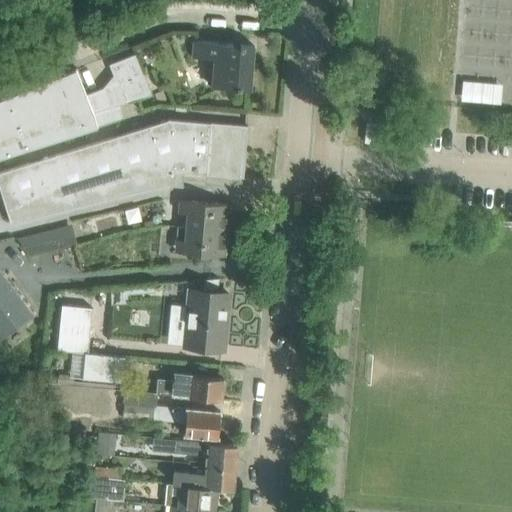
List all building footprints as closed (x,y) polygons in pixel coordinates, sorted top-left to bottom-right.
[(254,46),(194,41),(193,41),(192,57),(213,59),(211,86),(250,90),(254,46)] [(111,85),(86,94),(93,113),(120,105),(151,95),(135,54),(108,64),(115,80),(111,85)] [(205,59),(197,58),(196,87),(203,87),(205,59)] [(50,78),(0,97),(0,157),(98,126),(93,113),(86,94),(76,68),(50,78)] [(243,177),(247,126),(247,125),(169,119),(13,167),(14,170),(0,172),(0,191),(10,222),(163,184),(182,186),(183,172),(243,177)] [(186,227),(226,230),(228,204),(179,200),(178,212),(187,213),(186,227)] [(73,223),(54,227),(59,249),(78,244),(73,223)] [(224,256),(226,230),(186,227),(185,239),(176,238),(175,252),(224,256)] [(0,339),(32,315),(0,271),(0,339)] [(128,294),(135,293),(155,292),(154,284),(134,285),(109,287),(109,304),(125,304),(128,294)] [(183,344),(183,345),(223,349),(228,293),(217,292),(188,290),(187,302),(187,306),(184,342),(183,344)] [(57,349),(88,352),(92,307),(61,304),(57,349)] [(85,378),(122,382),(124,356),(88,352),(85,378)] [(221,399),(223,377),(174,373),(174,381),(158,379),(156,393),(221,399)] [(121,391),(119,416),(153,419),(185,421),(184,434),(217,437),(220,411),(154,405),(155,394),(121,391)] [(100,431),(97,454),(114,456),(116,443),(124,444),(125,434),(100,431)] [(205,467),(234,469),(237,445),(176,439),(175,452),(206,455),(205,467)] [(94,466),(93,477),(122,479),(122,469),(94,466)] [(232,489),(234,469),(205,467),(205,472),(174,469),(173,483),(217,488),(232,489)] [(122,479),(93,477),(92,497),(124,500),(125,479),(122,479)] [(215,509),(217,488),(173,483),(167,483),(165,504),(177,505),(215,509)]
